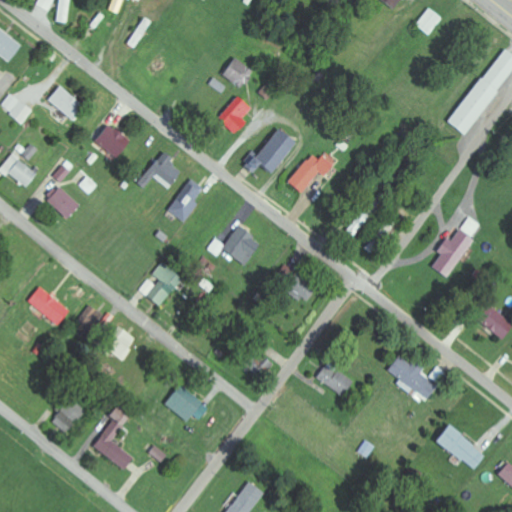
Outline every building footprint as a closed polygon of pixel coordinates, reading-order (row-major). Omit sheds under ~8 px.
[(50,11),(55,0),(40,0),(38,6),(50,11)] [(70,24),(72,0),(61,0),(59,22),(70,24)] [(126,0),(116,0),(113,10),(123,14),(126,0)] [(383,0),(400,10),(406,0),(383,0)] [(419,28),(434,37),(445,18),(431,9),(419,28)] [(25,46),(0,25),(0,54),(11,63),(25,46)] [(469,135),(511,75),(511,50),(507,47),(453,123),(469,135)] [(256,70),(236,58),(225,77),(246,88),(256,70)] [(88,105),(63,85),(51,100),(76,120),(88,105)] [(25,124),(35,110),(13,94),(3,107),(25,124)] [(239,134),(249,124),(245,120),(256,108),(242,96),(222,117),(239,134)] [(99,141),(120,160),(135,143),(114,124),(99,141)] [(255,151),(246,162),(260,173),(267,164),(277,173),(302,142),(285,128),(261,156),(255,151)] [(25,155),(32,161),(41,150),(34,144),(25,155)] [(293,184),(310,195),(331,162),(315,151),(293,184)] [(142,182),(148,188),(159,176),(173,188),(188,171),(167,153),(142,182)] [(41,171),(13,155),(4,171),(32,188),(41,171)] [(56,176),(63,183),(77,168),(69,161),(56,176)] [(81,186),(90,196),(101,186),(91,176),(81,186)] [(171,210),(188,222),(202,203),(199,200),(206,190),(193,180),(171,210)] [(52,201),(72,219),(84,206),(65,187),(52,201)] [(374,209),(364,206),(358,223),(369,227),(374,209)] [(455,242),(449,238),(440,252),(444,254),(435,267),(453,279),(477,240),(474,238),(483,225),(471,218),(455,242)] [(266,242),(242,226),(226,249),(249,266),(266,242)] [(161,307),(186,280),(166,262),(152,276),(154,277),(143,289),(161,307)] [(310,303),(322,286),(306,274),(294,291),(310,303)] [(32,301),(61,327),(74,312),(45,287),(32,301)] [(479,320),(508,339),(511,332),(511,319),(489,305),(479,320)] [(109,347),(125,361),(138,347),(122,332),(109,347)] [(390,374),(410,388),(411,387),(431,400),(441,386),(424,375),(429,368),(417,360),(414,364),(402,356),(390,374)] [(355,380),(331,363),(320,379),(344,395),(355,380)] [(198,415),(203,420),(213,409),(189,388),(184,394),(181,391),(169,404),(191,423),(198,415)] [(130,470),(138,458),(116,443),(134,415),(124,408),(97,448),(130,470)] [(69,434),(78,426),(64,413),(56,422),(69,434)] [(490,457),(455,425),(442,440),(476,472),(490,457)] [(171,455),(158,446),(152,454),(165,463),(171,455)] [(511,463),(503,473),(511,482),(511,463)] [(230,511),(253,511),(267,493),(251,482),(230,511)]
